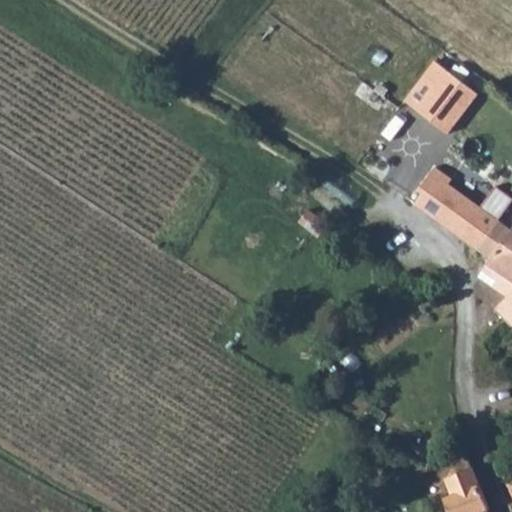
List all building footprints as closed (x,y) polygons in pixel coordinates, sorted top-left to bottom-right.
[(452,69),(421,110),(453,135),(485,94),(452,69)] [(417,205),(470,242),(489,215),(436,179),(417,205)] [(470,242),(483,252),(503,226),(489,215),(470,242)] [(483,252),(480,255),(482,257),(511,280),(511,216),(510,215),(503,226),(483,252)] [(511,282),(511,280),(482,257),(472,272),(503,294),(511,282)] [(511,318),(511,282),(503,294),(495,306),(511,318)] [(487,511),(467,462),(438,475),(445,492),(436,496),(443,511),(487,511)] [(511,466),(502,473),(511,489),(511,466)]
